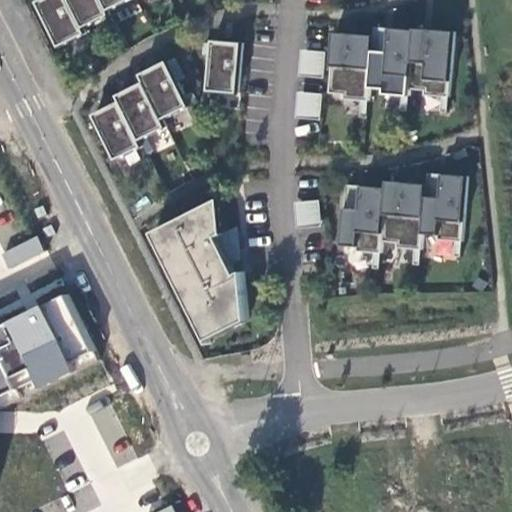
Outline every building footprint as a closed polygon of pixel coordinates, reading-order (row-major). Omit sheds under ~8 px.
[(41,0),(64,44),(91,30),(88,25),(115,11),(113,7),(127,0),(41,0)] [(356,30),(339,28),(334,90),(349,91),(349,96),(367,98),(366,112),(372,113),(374,84),(390,85),(389,90),(408,92),(407,107),(412,107),(414,86),(429,87),(429,92),(447,93),(446,109),(452,109),(459,27),(446,26),(419,24),(419,26),(400,24),(379,23),(378,31),(356,30)] [(233,38),(218,37),(217,40),(217,51),(214,87),(243,89),(247,39),(233,38)] [(217,51),(217,40),(209,40),(208,51),(217,51)] [(299,50),(299,74),(323,74),(323,51),(299,50)] [(177,68),(185,64),(180,54),(172,58),(177,68)] [(156,66),(145,71),(149,79),(135,86),(122,92),(125,98),(111,105),(99,112),(122,156),(148,143),(145,137),(172,124),(168,116),(194,102),(189,92),(182,78),(177,68),(172,58),(156,66)] [(185,64),(177,68),(182,78),(190,74),(185,64)] [(197,88),(189,92),(194,102),(202,98),(197,88)] [(296,91),(294,115),(319,117),(321,93),(296,91)] [(414,180),(392,178),(391,185),(366,183),(352,182),(347,242),(362,243),(361,248),(380,250),(378,265),(384,266),(387,238),(402,239),(402,245),(420,246),(419,261),(425,262),(427,231),(443,232),(442,237),(461,238),(460,253),(466,254),(473,173),(455,172),(432,170),(431,181),(414,180)] [(294,201),(296,226),(320,223),(318,199),(294,201)] [(209,343),(248,324),(245,295),(243,275),(239,277),(238,230),(225,237),(221,203),(154,236),(209,343)] [(1,252),(9,269),(44,252),(36,235),(1,252)] [(105,358),(73,293),(0,329),(0,486),(0,487),(0,410),(0,399),(11,394),(16,403),(105,358)]
